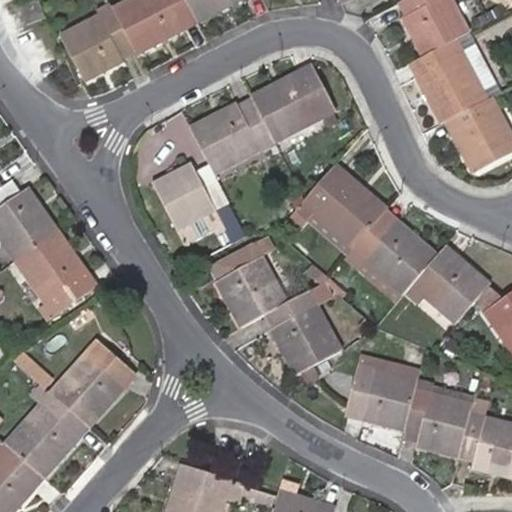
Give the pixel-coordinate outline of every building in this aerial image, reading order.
[(184,0),(131,0),(112,10),(132,48),(137,56),(183,32),(179,25),(193,16),(184,0)] [(184,0),(193,16),(197,25),(243,0),(184,0)] [(406,0),(402,2),(410,17),(404,20),(424,58),(456,42),(470,35),(451,0),(406,0)] [(21,9),(28,27),(44,20),(37,2),(21,9)] [(132,48),(112,10),(109,4),(96,11),(99,18),(61,37),(85,83),(122,64),(118,56),(132,48)] [(197,25),(193,16),(179,25),(183,32),(197,25)] [(502,95),(470,35),(456,42),(488,103),(492,100),(502,95)] [(454,120),(488,103),(456,42),(424,58),(417,62),(424,74),(417,78),(442,126),(447,124),(454,120)] [(410,65),(417,78),(424,74),(417,62),(410,65)] [(301,83),(316,75),(312,67),(298,74),(301,83)] [(254,106),(275,145),(337,114),(316,75),(301,83),(298,74),(251,98),(254,106)] [(251,98),(238,105),(241,113),(254,106),(251,98)] [(511,138),(492,100),(488,103),(454,120),(459,131),(452,136),(474,176),(511,155),(511,138)] [(190,130),(209,167),(214,176),(275,145),(254,106),(241,113),(238,105),(190,130)] [(459,131),(454,120),(447,124),(452,136),(459,131)] [(191,164),(153,184),(178,232),(230,205),(214,176),(209,167),(196,173),(191,164)] [(349,177),(338,167),(331,174),(343,183),(349,177)] [(343,183),(331,174),(306,203),(302,207),(352,252),(354,250),(380,220),(386,213),(388,211),(349,177),(343,183)] [(0,191),(0,239),(15,262),(58,232),(29,190),(22,194),(13,182),(0,191)] [(306,203),(300,192),(290,200),(288,202),(298,212),(302,207),(306,203)] [(298,212),(296,214),(347,258),(352,252),(302,207),(298,212)] [(386,213),(380,220),(392,231),(399,224),(386,213)] [(354,250),(352,252),(403,297),(405,295),(438,257),(399,224),(392,231),(380,220),(354,250)] [(58,232),(15,262),(47,307),(41,311),(49,322),(92,293),(81,278),(87,272),(58,232)] [(274,312),(287,306),(254,246),(219,265),(226,278),(218,283),(243,328),(274,312)] [(452,266),(458,258),(447,248),(440,256),(452,266)] [(352,252),(347,258),(345,259),(396,305),(403,297),(352,252)] [(440,256),(438,257),(405,295),(418,308),(426,299),(457,326),(491,288),(458,258),(452,266),(440,256)] [(81,278),(92,293),(98,288),(87,272),(81,278)] [(328,285),(312,295),(320,309),(336,300),(328,285)] [(312,295),(311,293),(287,306),(274,312),(280,326),(273,331),(298,378),(345,352),(320,309),(312,295)] [(511,349),(511,298),(508,302),(488,316),(511,349)] [(96,344),(51,394),(83,423),(91,429),(125,391),(118,384),(128,373),(96,344)] [(0,369),(10,358),(0,348),(0,369)] [(46,374),(22,352),(14,361),(38,382),(46,374)] [(363,358),(361,368),(419,382),(421,372),(363,358)] [(419,383),(419,382),(361,368),(350,411),(367,415),(365,423),(407,433),(419,383)] [(55,383),(46,374),(38,382),(42,386),(48,391),(55,383)] [(461,456),(472,415),(474,406),(433,395),(435,387),(419,383),(407,433),(421,437),(419,446),(461,456)] [(48,391),(42,386),(32,397),(41,405),(6,445),(38,474),(45,480),(80,442),(72,436),(83,423),(51,394),(48,391)] [(350,411),(348,418),(365,423),(367,415),(350,411)] [(511,479),(511,424),(472,415),(461,456),(461,459),(477,464),(476,470),(511,479)] [(91,429),(83,423),(72,436),(80,442),(91,429)] [(38,474),(6,445),(0,451),(0,511),(16,511),(34,492),(28,485),(38,474)] [(187,486),(191,473),(182,470),(178,484),(187,486)] [(222,511),(226,502),(240,506),(242,500),(275,510),(279,499),(191,473),(187,486),(178,484),(168,511),(222,511)] [(318,511),(317,511),(319,504),(281,492),(279,499),(275,510),(274,511),(318,511)]
